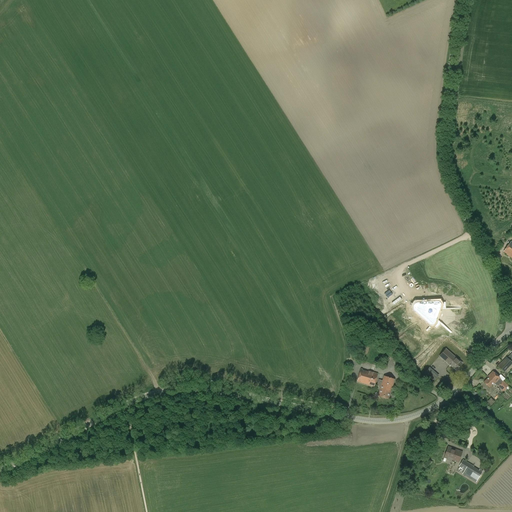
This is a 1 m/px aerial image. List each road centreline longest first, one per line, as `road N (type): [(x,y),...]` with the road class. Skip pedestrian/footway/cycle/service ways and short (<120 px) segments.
road 1 (unclassified): [(0,469),(125,404),(191,387),(380,417),(422,411),(510,329)]
road 2 (unclassified): [(510,329),(495,275),(443,167),(461,0)]
